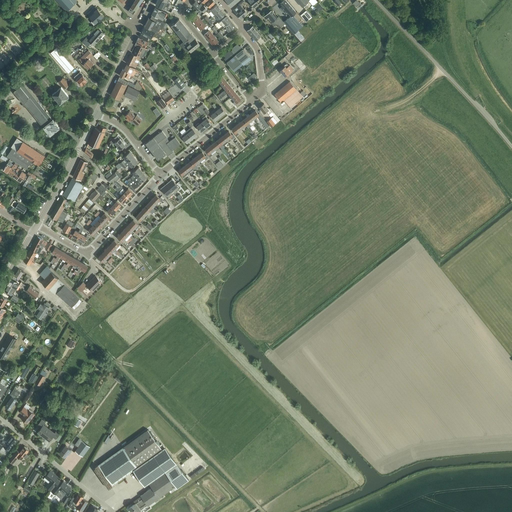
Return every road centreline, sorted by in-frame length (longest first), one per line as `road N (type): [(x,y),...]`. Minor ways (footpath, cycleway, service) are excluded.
road 1 (unclassified): [(511,147),(375,0)]
road 2 (track): [(235,265),(208,233),(133,293),(108,275)]
road 3 (residential): [(112,511),(0,416)]
road 4 (tertiary): [(96,114),(154,0)]
road 5 (tertiary): [(37,226),(96,114)]
